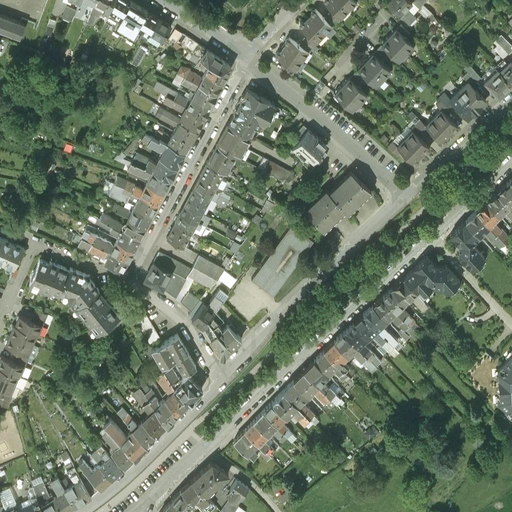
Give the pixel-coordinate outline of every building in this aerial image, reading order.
[(112,0),(94,0),(94,2),(90,11),(99,15),(104,18),(112,0)] [(147,9),(131,0),(112,0),(104,19),(134,38),(139,31),(146,35),(149,31),(158,17),(146,10),(147,9)] [(348,8),(339,0),(323,0),(332,9),(340,16),(348,8)] [(355,0),(339,0),(348,8),(356,1),(356,0),(355,0)] [(410,0),(389,0),(387,2),(398,13),(402,8),(404,9),(406,7),(411,1),(410,0)] [(75,9),(65,4),(61,15),(71,19),(75,9)] [(416,17),(406,7),(404,9),(399,14),(410,24),(416,17)] [(324,17),(315,8),(312,8),(311,10),(311,13),(308,17),(324,33),(331,25),(332,25),(324,17)] [(340,16),(332,9),(328,13),(337,21),(341,17),(340,16)] [(337,21),(328,13),(324,17),(332,25),(331,25),(332,26),(337,21)] [(0,14),(0,30),(18,37),(23,23),(0,14)] [(49,17),(43,35),(48,36),(54,19),(49,17)] [(171,25),(158,17),(149,31),(162,39),(171,25)] [(324,33),(308,17),(304,21),(304,20),(301,20),(299,21),(299,24),(308,33),(316,41),(316,40),(324,33)] [(409,32),(399,23),(395,27),(406,38),(406,35),(409,32)] [(174,27),(167,38),(174,42),(182,32),(174,27)] [(395,27),(394,28),(391,29),(391,31),(388,35),(407,54),(413,48),(413,44),(412,44),(413,44),(406,38),(395,27)] [(316,41),(308,33),(303,38),(312,46),(317,41),(316,40),(316,41)] [(206,48),(185,34),(179,43),(200,57),(206,48)] [(407,54),(388,35),(384,39),(381,39),(381,42),(380,43),(391,54),(398,60),(398,59),(398,60),(402,59),(407,54)] [(511,45),(501,35),(496,40),(498,42),(508,52),(511,48),(511,45)] [(299,44),(289,37),(286,37),(284,39),(285,42),(286,42),(283,46),(301,59),(307,50),(308,50),(299,44)] [(312,46),(303,38),(299,44),(308,50),(307,50),(308,51),(312,46)] [(508,52),(498,42),(493,48),(503,58),(508,52)] [(391,54),(380,43),(376,48),(386,57),(389,54),(391,54)] [(141,44),(130,62),(136,65),(147,47),(141,44)] [(301,59),(283,46),(280,50),(279,50),(276,50),(275,52),(276,55),(285,62),(295,69),(301,59)] [(228,64),(206,48),(200,57),(226,73),(229,67),(228,64)] [(386,57),(376,48),(372,52),(383,62),(383,60),(386,57)] [(68,64),(72,53),(67,51),(62,62),(68,64)] [(372,52),(370,53),(368,53),(368,56),(364,60),(384,78),(389,73),(389,69),(389,68),(383,62),(372,52)] [(226,73),(200,57),(194,66),(204,71),(222,80),(226,73)] [(384,78),(364,60),(361,63),(358,64),(358,66),(357,68),(368,78),(374,84),(375,84),(378,84),(384,78)] [(511,62),(509,60),(503,66),(499,62),(495,66),(497,68),(511,84),(511,83),(511,62)] [(295,69),(285,62),(281,66),(291,73),(295,69)] [(180,63),(176,73),(181,75),(178,82),(181,82),(187,65),(180,63)] [(478,74),(468,63),(463,67),(467,70),(473,78),(478,74)] [(368,78),(357,68),(353,72),(363,82),(366,78),(368,78)] [(511,84),(497,68),(483,81),(498,96),(511,84)] [(473,78),(467,70),(462,75),(467,80),(468,80),(475,87),(479,83),(473,78)] [(222,80),(204,71),(198,82),(216,92),(222,80)] [(363,82),(353,72),(349,77),(360,87),(359,85),(363,82)] [(349,77),(348,77),(347,78),(344,78),(344,81),(341,85),(361,103),(366,97),(366,93),(360,87),(349,77)] [(320,79),(313,89),(318,92),(324,83),(325,83),(320,79)] [(475,87),(468,80),(467,80),(458,89),(477,108),(481,104),(480,104),(485,99),(475,87)] [(216,92),(198,82),(192,94),(210,103),(216,92)] [(324,83),(318,92),(323,96),(329,87),(324,83)] [(361,103),(341,85),(337,88),(335,88),(335,91),(333,92),(341,99),(341,101),(342,103),(345,103),(351,109),(355,109),(361,103)] [(257,93),(247,87),(244,92),(243,92),(239,99),(239,100),(237,104),(233,112),(228,122),(250,134),(251,134),(252,133),(256,126),(261,128),(274,104),(269,101),(270,100),(260,94),(259,96),(256,94),(257,93)] [(477,108),(458,89),(450,97),(449,97),(454,103),(467,116),(472,112),(473,112),(477,108)] [(179,93),(177,91),(173,98),(179,101),(182,95),(179,93)] [(450,97),(444,91),(438,97),(440,99),(449,107),(454,103),(449,97),(450,97)] [(210,103),(192,94),(188,101),(187,98),(182,95),(179,101),(204,114),(210,103)] [(179,101),(173,98),(170,104),(180,109),(184,109),(181,114),(180,116),(198,126),(204,114),(179,101)] [(449,107),(440,99),(436,104),(440,108),(440,107),(445,112),(449,107)] [(256,126),(252,133),(259,137),(260,136),(262,135),(272,140),(288,111),(274,104),(261,128),(256,126)] [(180,116),(177,115),(177,114),(160,105),(155,113),(176,124),(173,129),(190,139),(198,126),(180,116)] [(445,112),(440,107),(440,108),(432,115),(449,132),(452,129),(455,129),(457,127),(457,124),(445,112)] [(424,123),(415,114),(411,118),(414,122),(423,131),(428,127),(424,123)] [(449,132),(432,115),(424,123),(428,127),(441,140),(444,140),(445,138),(446,135),(449,132)] [(228,122),(216,143),(235,153),(239,155),(250,134),(228,122)] [(423,131),(414,122),(410,127),(411,128),(419,135),(423,131)] [(302,123),(294,132),(299,136),(307,127),(302,123)] [(299,136),(292,145),(305,156),(307,153),(312,158),(325,143),(321,139),(322,138),(318,135),(317,136),(307,127),(299,136)] [(163,131),(158,128),(155,134),(159,136),(160,137),(163,131)] [(419,135),(411,128),(403,136),(420,152),(423,149),(426,149),(428,147),(428,144),(419,135)] [(190,139),(173,129),(170,135),(167,133),(163,131),(160,137),(184,150),(190,139)] [(145,131),(141,138),(147,141),(151,135),(145,131)] [(160,137),(159,136),(158,139),(151,135),(147,141),(160,148),(161,148),(163,149),(155,163),(153,162),(154,161),(147,157),(143,165),(152,169),(169,178),(184,150),(160,137)] [(420,152),(403,136),(396,144),(395,144),(400,148),(412,160),(415,160),(417,159),(417,156),(420,152)] [(396,144),(392,139),(387,144),(395,152),(400,148),(395,144),(396,144)] [(235,153),(216,143),(207,161),(223,170),(226,171),(235,153)] [(147,157),(136,151),(131,160),(143,165),(147,157)] [(290,170),(263,155),(258,165),(283,179),(290,170)] [(152,169),(143,165),(131,160),(130,160),(128,163),(127,167),(145,174),(149,174),(146,181),(163,190),(169,178),(152,169)] [(207,161),(206,160),(199,174),(216,183),(220,175),(223,170),(207,161)] [(325,187),(303,208),(321,227),(343,207),(345,210),(369,187),(350,169),(328,190),(325,187)] [(216,183),(199,174),(192,187),(208,196),(215,199),(219,191),(215,189),(213,189),(215,185),(216,183)] [(126,179),(116,175),(113,181),(124,185),(126,179)] [(229,180),(220,175),(216,183),(219,184),(225,188),(229,180)] [(163,190),(146,181),(142,188),(140,185),(126,179),(124,185),(131,188),(140,193),(156,201),(163,190)] [(140,193),(131,188),(124,185),(113,181),(108,193),(126,200),(129,195),(133,197),(132,198),(136,199),(134,204),(151,213),(156,201),(140,193)] [(511,188),(506,182),(496,191),(511,208),(511,188)] [(208,196),(192,187),(184,202),(201,210),(208,196)] [(229,194),(223,191),(218,201),(224,204),(229,194)] [(511,213),(511,208),(496,191),(486,200),(498,214),(504,209),(510,216),(511,213)] [(269,194),(261,207),(267,210),(276,198),(269,194)] [(33,198),(29,208),(37,212),(39,207),(38,206),(40,201),(33,198)] [(498,214),(486,200),(475,210),(504,242),(509,237),(495,221),(493,222),(492,221),(498,214)] [(201,210),(184,202),(180,211),(196,219),(201,210)] [(151,213),(134,204),(132,206),(130,210),(129,208),(118,203),(116,209),(128,215),(145,223),(151,213)] [(504,242),(475,210),(465,220),(478,235),(482,231),(484,228),(486,232),(499,246),(504,242)] [(196,219),(180,211),(175,219),(191,228),(196,219)] [(128,215),(123,224),(121,220),(109,214),(106,219),(112,223),(138,236),(145,223),(128,215)] [(102,217),(100,216),(99,219),(100,220),(99,222),(103,224),(109,228),(112,223),(102,217)] [(38,221),(28,217),(25,225),(35,229),(38,221)] [(191,228),(175,219),(166,235),(183,244),(191,228)] [(478,235),(465,220),(463,222),(449,234),(458,244),(458,252),(457,253),(471,268),(484,256),(472,244),(474,239),(478,235)] [(138,236),(112,223),(109,228),(114,230),(120,230),(116,236),(133,246),(138,236)] [(291,224),(251,277),(272,293),(312,239),(291,224)] [(95,232),(84,227),(81,234),(91,239),(95,232)] [(236,231),(228,227),(225,233),(232,237),(236,231)] [(133,246),(116,236),(113,243),(110,239),(95,232),(91,239),(110,248),(128,256),(133,246)] [(91,239),(81,234),(78,241),(88,246),(91,239)] [(8,240),(2,237),(0,240),(0,260),(3,262),(11,242),(7,240),(8,240)] [(128,256),(110,248),(91,239),(88,246),(102,252),(108,253),(104,260),(122,267),(128,256)] [(15,244),(11,242),(3,262),(13,266),(18,254),(20,255),(24,246),(16,243),(15,244)] [(190,267),(159,250),(154,259),(171,268),(186,276),(188,273),(190,267)] [(223,266),(198,252),(190,267),(188,273),(209,284),(223,266)] [(426,255),(413,267),(403,276),(422,297),(433,287),(442,287),(446,291),(456,282),(459,279),(445,264),(443,265),(435,265),(426,255)] [(83,272),(69,266),(69,268),(49,259),(48,261),(39,257),(34,268),(33,269),(30,275),(31,277),(28,282),(33,284),(34,284),(38,285),(37,286),(38,286),(49,291),(50,290),(54,291),(54,293),(58,294),(59,291),(62,293),(64,292),(67,294),(68,298),(72,298),(77,305),(97,289),(98,288),(89,276),(89,271),(83,272)] [(171,268),(154,259),(146,274),(147,279),(155,282),(161,287),(171,268)] [(13,266),(7,280),(12,282),(18,268),(13,266)] [(186,276),(171,268),(161,287),(170,293),(175,297),(186,276)] [(403,276),(391,287),(405,301),(412,295),(412,298),(417,303),(423,298),(422,297),(403,276)] [(405,301),(391,287),(382,296),(406,322),(411,317),(402,307),(400,306),(405,301)] [(97,289),(77,305),(76,305),(79,309),(79,310),(93,327),(94,328),(97,331),(100,329),(101,328),(102,328),(108,324),(108,322),(118,314),(105,298),(104,298),(97,289)] [(214,297),(211,302),(210,307),(213,309),(214,309),(222,298),(217,294),(214,297)] [(382,296),(375,301),(375,302),(372,305),(386,319),(392,314),(392,317),(404,330),(409,325),(406,322),(382,296)] [(198,298),(188,312),(192,314),(202,301),(198,298)] [(431,306),(423,298),(417,303),(425,312),(431,306)] [(192,314),(191,315),(202,324),(206,318),(210,314),(213,309),(210,307),(202,301),(192,314)] [(386,319),(372,305),(369,307),(362,313),(363,313),(392,345),(397,340),(383,325),(380,324),(386,319)] [(41,320),(45,310),(34,306),(31,316),(41,320)] [(159,335),(144,309),(134,315),(149,341),(159,335)] [(42,323),(19,313),(17,314),(15,317),(16,319),(17,319),(16,323),(20,325),(20,326),(22,327),(25,326),(27,327),(27,328),(37,332),(37,333),(38,333),(42,323)] [(392,345),(363,313),(353,322),(366,336),(372,331),(372,335),(387,350),(392,345)] [(210,314),(206,318),(216,330),(231,346),(241,336),(227,322),(221,328),(220,324),(217,320),(212,316),(210,314)] [(411,317),(406,322),(409,325),(414,321),(411,317)] [(216,330),(206,318),(202,324),(209,336),(216,330)] [(27,327),(25,326),(22,327),(20,326),(20,325),(16,323),(14,323),(14,322),(13,322),(11,323),(10,326),(11,328),(12,328),(10,333),(14,335),(16,334),(17,335),(18,338),(20,338),(22,338),(33,342),(37,333),(37,332),(27,328),(27,327)] [(366,336),(353,322),(343,331),(375,365),(380,361),(374,354),(364,343),(360,343),(364,339),(366,340),(368,338),(366,336)] [(231,346),(216,330),(209,336),(220,352),(220,353),(224,353),(231,346)] [(409,336),(400,330),(398,332),(405,340),(409,336)] [(196,364),(177,331),(173,334),(172,331),(167,334),(168,337),(165,338),(175,356),(183,370),(196,364)] [(375,365),(343,331),(341,334),(340,333),(337,337),(333,340),(347,355),(352,350),(353,353),(370,370),(375,365)] [(22,338),(20,338),(18,338),(17,335),(16,334),(14,335),(10,333),(8,337),(7,336),(5,337),(4,340),(4,342),(18,348),(28,352),(33,342),(22,338)] [(175,356),(165,338),(151,347),(163,367),(167,365),(165,362),(175,356)] [(347,355),(333,340),(323,350),(347,374),(350,377),(355,373),(344,362),(341,360),(347,355)] [(382,353),(376,347),(373,350),(379,356),(382,353)] [(28,352),(18,348),(15,353),(26,358),(29,352),(28,352)] [(347,374),(323,350),(313,359),(328,374),(333,368),(334,372),(341,379),(347,374)] [(511,351),(500,365),(497,368),(498,375),(497,375),(498,394),(499,394),(499,402),(505,407),(504,408),(511,416),(511,415),(511,351)] [(13,359),(1,353),(0,353),(0,364),(2,366),(2,367),(4,368),(7,366),(8,367),(9,367),(9,369),(19,373),(20,374),(24,364),(24,363),(13,359)] [(26,358),(15,353),(13,359),(24,363),(26,358)] [(328,374),(313,359),(303,370),(329,397),(334,392),(328,386),(329,385),(325,381),(322,380),(325,376),(327,378),(329,376),(328,374)] [(187,371),(176,382),(174,379),(176,375),(173,370),(174,370),(170,363),(163,367),(163,368),(166,372),(173,385),(187,401),(201,386),(187,371)] [(9,367),(8,367),(7,366),(4,368),(2,367),(2,366),(0,364),(0,377),(0,378),(2,379),(4,378),(15,383),(19,373),(9,369),(9,367)] [(163,368),(154,373),(158,378),(166,372),(163,368)] [(329,397),(303,370),(293,380),(307,395),(310,392),(314,392),(324,402),(329,397)] [(187,401),(173,385),(166,372),(158,378),(169,391),(167,393),(166,391),(162,394),(164,396),(170,404),(177,411),(187,401)] [(145,382),(139,373),(134,376),(140,386),(145,382)] [(347,374),(341,379),(345,383),(350,377),(347,374)] [(15,383),(4,378),(2,379),(0,378),(0,377),(0,388),(0,389),(10,393),(15,383)] [(307,395),(293,380),(283,390),(308,416),(312,412),(304,403),(304,398),(307,395)] [(170,404),(164,396),(158,401),(157,398),(154,393),(155,393),(151,386),(149,387),(145,382),(140,386),(144,391),(148,397),(166,422),(177,411),(170,404)] [(10,393),(0,389),(0,394),(9,399),(11,393),(10,393)] [(308,416),(283,390),(272,401),(287,416),(287,417),(289,415),(287,413),(292,408),(294,411),(293,412),(303,422),(309,416),(308,416)] [(144,391),(141,394),(140,392),(136,394),(142,402),(148,397),(144,391)] [(334,392),(329,397),(333,401),(338,396),(334,392)] [(9,399),(0,394),(0,401),(7,404),(9,399)] [(166,422),(148,397),(142,402),(149,410),(142,417),(155,432),(166,422)] [(329,397),(324,402),(329,407),(334,402),(333,401),(329,397)] [(287,416),(272,401),(262,410),(286,434),(289,437),(293,434),(280,420),(284,416),(285,418),(287,416)] [(135,402),(131,406),(139,414),(143,410),(135,402)] [(286,434),(262,410),(253,420),(268,434),(268,435),(269,434),(268,432),(271,429),(281,439),(286,434)] [(127,411),(122,416),(126,421),(131,416),(127,411)] [(312,412),(308,416),(309,416),(312,420),(316,416),(312,412)] [(107,413),(101,418),(103,421),(109,416),(107,413)] [(146,442),(132,427),(126,433),(110,415),(109,416),(103,421),(108,426),(111,429),(133,454),(146,442)] [(155,432),(142,417),(136,423),(136,421),(131,416),(126,421),(132,427),(146,442),(155,432)] [(309,416),(303,422),(307,426),(312,420),(309,416)] [(268,434),(253,420),(244,429),(256,441),(262,447),(270,454),(275,450),(262,438),(265,435),(266,436),(268,435),(268,434)] [(108,426),(102,431),(106,434),(111,429),(108,426)] [(133,454),(111,429),(106,434),(113,442),(117,443),(113,447),(111,449),(124,464),(133,454)] [(256,441),(244,429),(233,440),(252,459),(257,454),(250,448),(256,441)] [(488,446),(477,434),(469,441),(481,453),(488,446)] [(101,443),(97,447),(101,451),(105,447),(101,443)] [(373,446),(367,450),(373,458),(379,453),(373,446)] [(122,466),(105,447),(101,451),(97,447),(90,453),(98,461),(111,476),(122,466)] [(270,454),(262,447),(258,451),(266,459),(270,454)] [(66,449),(60,453),(63,459),(69,456),(66,449)] [(111,476),(98,461),(92,467),(82,457),(78,461),(82,465),(81,466),(90,476),(100,486),(111,476)] [(431,468),(421,458),(414,465),(424,475),(431,468)] [(228,472),(211,460),(191,479),(201,491),(203,490),(205,493),(228,472)] [(74,464),(66,469),(73,481),(80,477),(74,464)] [(61,482),(55,467),(48,470),(50,476),(53,483),(56,485),(60,493),(65,489),(64,487),(61,482)] [(50,476),(43,479),(46,487),(53,483),(50,476)] [(90,476),(83,482),(90,494),(100,486),(90,476)] [(73,481),(64,487),(65,489),(74,504),(90,494),(83,482),(80,477),(73,481)] [(248,486),(236,478),(230,487),(231,488),(228,493),(226,495),(230,498),(236,502),(248,486)] [(46,487),(43,479),(33,483),(36,492),(38,499),(39,499),(40,504),(51,498),(49,494),(46,487)] [(201,491),(191,479),(180,488),(192,500),(196,496),(210,510),(215,505),(205,493),(203,490),(201,491)] [(279,480),(270,487),(274,493),(284,485),(279,480)] [(0,489),(0,496),(4,505),(5,509),(15,505),(17,504),(9,486),(0,489)] [(192,500),(180,488),(167,503),(178,511),(184,511),(193,502),(192,500)] [(60,493),(53,497),(52,493),(49,494),(51,498),(59,511),(62,511),(74,504),(65,489),(60,493)] [(287,489),(278,497),(282,503),(290,496),(292,495),(287,489)] [(290,496),(282,503),(286,507),(294,500),(290,496)] [(15,505),(18,511),(21,511),(34,506),(31,498),(15,505)] [(59,511),(51,498),(40,504),(43,511),(59,511)] [(230,498),(220,511),(221,511),(232,511),(233,511),(237,505),(236,502),(230,498)] [(178,511),(167,503),(159,511),(178,511)]
